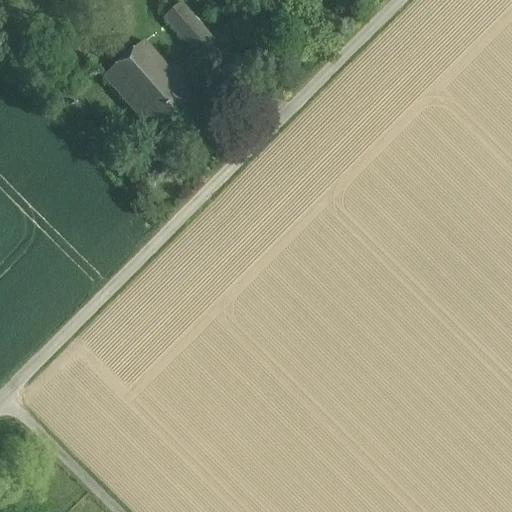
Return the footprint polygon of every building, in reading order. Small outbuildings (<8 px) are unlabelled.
[(225,55),(181,2),(165,17),(195,53),(209,69),(225,55)] [(65,33),(46,52),(71,79),(91,61),(65,33)] [(145,44),(108,78),(134,107),(171,72),(145,44)] [(195,53),(171,72),(187,88),(209,69),(195,53)] [(187,88),(171,72),(134,107),(160,135),(198,100),(187,88)]
